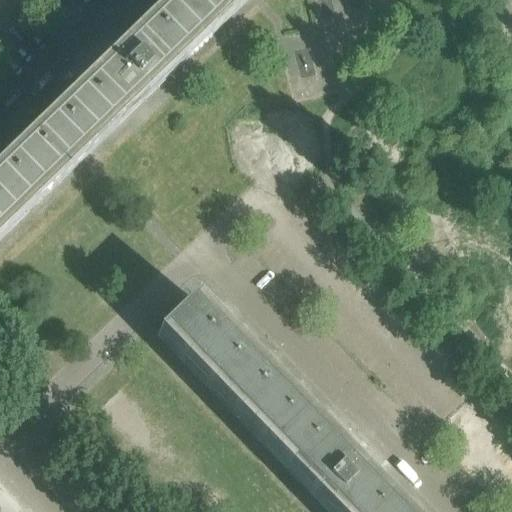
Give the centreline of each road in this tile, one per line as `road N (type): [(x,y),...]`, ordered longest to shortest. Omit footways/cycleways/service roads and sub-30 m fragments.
road 1 (unknown): [(204,260),(241,222),(260,216),(511,465)]
road 2 (unknown): [(459,511),(204,260)]
road 3 (unknown): [(0,452),(142,310),(204,260)]
road 4 (residential): [(0,112),(116,0)]
